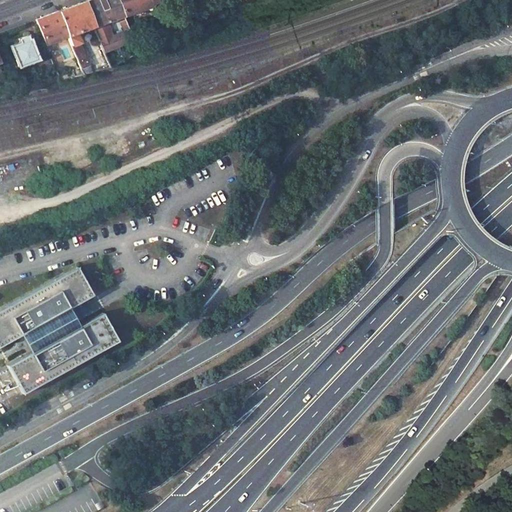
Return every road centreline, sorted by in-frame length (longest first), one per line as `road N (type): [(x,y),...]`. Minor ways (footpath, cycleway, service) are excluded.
road 1 (trunk): [(511,145),(369,225),(217,345),(0,463)]
road 2 (unclassified): [(79,454),(263,363),(347,297),(382,252),(383,176),(398,151),(428,151),(449,170)]
road 3 (trunk): [(511,184),(198,497)]
road 4 (trunk): [(225,511),(394,327),(511,213)]
road 5 (trunk): [(265,511),(498,257)]
road 6 (trunk): [(319,349),(146,488),(118,485),(79,454)]
road 7 (trunk): [(336,511),(441,391),(511,287)]
road 8 (trunk): [(319,349),(165,511)]
road 9 (unclassified): [(279,170),(345,105),(458,55)]
road 10 (trunk): [(451,198),(435,228),(319,349)]
road 11 (secondary): [(377,511),(500,373)]
road 12 (secondary): [(0,435),(156,350)]
road 13 (secondary): [(291,249),(343,188),(378,124)]
road 14 (secondary): [(497,103),(414,95),(378,124)]
